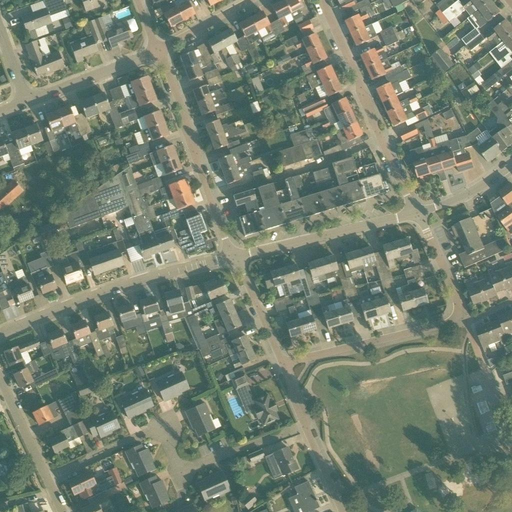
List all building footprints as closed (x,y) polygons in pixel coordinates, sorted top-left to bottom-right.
[(80,0),(85,12),(114,2),(112,0),(80,0)] [(188,2),(191,0),(177,0),(173,3),(182,21),(183,20),(185,21),(188,20),(188,18),(195,15),(188,2)] [(298,0),(285,0),(284,1),(290,14),(295,24),(302,21),(302,20),(303,17),(299,9),(302,7),(298,0)] [(353,0),(344,0),(345,1),(338,4),(341,11),(344,10),(356,5),(354,1),(353,0)] [(367,0),(356,5),(344,10),(346,16),(360,9),(371,4),(368,0),(367,0)] [(443,0),(437,6),(443,13),(455,3),(452,0),(443,0)] [(472,16),(491,1),(490,0),(467,0),(462,5),(459,0),(455,3),(443,13),(450,22),(466,10),(471,17),(472,16)] [(278,20),(274,23),(280,34),(285,31),(283,27),(287,24),(284,17),(290,14),(284,1),(271,8),(278,20)] [(500,13),(491,1),(472,16),(478,22),(476,23),(480,28),(489,22),(500,13)] [(182,21),(173,3),(172,2),(160,9),(170,27),(182,21)] [(375,15),(371,4),(360,9),(362,14),(346,21),(352,34),(365,28),(362,21),(369,18),(375,15)] [(52,24),(49,17),(47,11),(46,9),(22,18),(27,33),(28,32),(32,41),(38,39),(34,30),(52,24)] [(250,19),(260,38),(261,39),(272,33),(274,37),(280,34),(274,23),(269,25),(262,12),(250,19)] [(69,17),(62,20),(65,29),(65,30),(73,27),(69,17)] [(103,17),(94,21),(98,32),(106,29),(104,25),(106,24),(103,17)] [(132,19),(127,22),(127,21),(110,27),(112,30),(105,33),(112,50),(118,47),(117,44),(133,38),(131,33),(137,31),(138,29),(135,20),(132,19)] [(256,50),(253,43),(255,42),(254,41),(260,38),(250,19),(238,25),(244,36),(241,38),(247,50),(249,53),(256,50)] [(490,41),(493,40),(498,46),(504,41),(511,35),(511,27),(506,20),(494,30),(495,30),(486,36),(490,41)] [(91,36),(98,33),(99,33),(98,32),(94,21),(87,23),(91,36)] [(313,29),(309,21),(297,26),(301,34),(313,29)] [(372,24),(365,28),(352,34),(357,47),(371,40),(370,40),(378,37),(372,24)] [(395,34),(393,29),(392,27),(380,33),(383,40),(395,34)] [(241,38),(236,41),(230,29),(219,36),(225,48),(236,43),(241,53),(247,50),(241,38)] [(462,40),(466,45),(480,35),(476,29),(462,40)] [(304,46),(308,52),(320,46),(315,34),(302,40),(299,35),(284,42),(287,49),(296,45),(297,49),(304,46)] [(399,41),(395,34),(383,40),(387,47),(399,41)] [(466,45),(469,48),(471,51),(485,40),(480,35),(466,45)] [(511,35),(504,41),(498,46),(495,48),(502,57),(497,61),(502,68),(508,64),(511,60),(511,59),(509,56),(511,53),(511,35)] [(229,69),(235,66),(230,57),(225,48),(219,36),(207,42),(213,55),(210,56),(210,57),(210,58),(212,62),(214,65),(220,63),(215,54),(220,51),(225,60),(229,69)] [(25,46),(34,69),(35,72),(35,71),(37,76),(51,71),(52,73),(64,68),(58,52),(50,55),(44,38),(25,46)] [(98,52),(93,38),(70,46),(77,63),(83,61),(82,58),(98,52)] [(210,57),(210,56),(203,44),(196,48),(201,56),(195,58),(193,52),(180,57),(185,69),(198,65),(210,58),(210,57)] [(326,59),(320,46),(308,52),(311,59),(304,63),(305,65),(301,67),(304,74),(315,69),(313,65),(326,59)] [(367,68),(388,59),(382,47),(375,50),(375,49),(362,56),(367,68)] [(440,49),(433,55),(445,71),(453,65),(440,49)] [(236,54),(230,57),(235,66),(240,63),(236,54)] [(210,58),(198,65),(185,69),(189,82),(202,77),(200,70),(206,67),(205,65),(212,62),(210,58)] [(386,75),(388,79),(395,76),(408,70),(405,65),(393,71),(388,59),(367,68),(373,81),(386,75)] [(252,66),(245,68),(248,75),(255,73),(252,66)] [(315,88),(335,79),(330,66),(317,72),(315,69),(304,74),(308,84),(313,82),(315,88)] [(217,69),(205,74),(207,80),(220,76),(217,69)] [(395,76),(398,82),(391,85),(390,84),(377,90),(380,96),(379,97),(379,98),(380,101),(381,102),(383,101),(383,102),(396,96),(403,93),(399,84),(411,78),(408,70),(395,76)] [(500,81),(495,75),(482,84),(487,91),(500,81)] [(222,82),(220,76),(207,80),(209,87),(222,82)] [(129,97),(135,95),(152,89),(147,77),(131,83),(131,84),(125,86),(129,97)] [(335,79),(315,88),(320,99),(301,107),(304,113),(325,103),(323,99),(328,97),(341,91),(335,79)] [(471,96),(479,90),(473,83),(465,89),(471,96)] [(214,91),(208,93),(206,86),(192,91),(197,103),(223,94),(222,89),(214,92),(214,91)] [(124,99),(123,97),(120,87),(109,91),(113,101),(113,102),(117,100),(117,101),(124,99)] [(120,120),(128,117),(138,113),(137,108),(139,107),(156,101),(152,89),(135,95),(137,101),(129,104),(131,109),(118,114),(120,120)] [(460,92),(467,103),(472,99),(465,89),(460,92)] [(98,115),(105,112),(106,116),(109,114),(115,130),(117,129),(123,127),(120,120),(118,114),(113,102),(113,101),(108,104),(104,93),(91,98),(98,115)] [(266,93),(260,96),(263,104),(270,101),(266,93)] [(218,110),(219,115),(232,110),(230,104),(220,107),(218,101),(225,98),(223,94),(197,103),(202,116),(218,110)] [(383,102),(389,114),(409,105),(418,101),(416,95),(399,103),(396,96),(383,102)] [(84,113),(78,115),(86,135),(91,132),(86,119),(98,115),(91,98),(80,103),(84,113)] [(325,103),(304,113),(306,118),(323,110),(328,121),(321,124),(350,111),(344,99),(332,105),(332,106),(328,108),(325,103)] [(506,128),(511,124),(506,116),(494,101),(487,106),(498,119),(497,128),(489,134),(492,138),(501,151),(502,152),(504,151),(505,152),(508,149),(508,148),(511,145),(511,141),(509,137),(511,135),(507,129),(506,128)] [(416,116),(419,121),(432,115),(429,107),(423,110),(422,108),(412,112),(409,105),(389,114),(394,127),(408,121),(407,121),(416,116)] [(69,107),(57,111),(64,128),(70,125),(73,133),(78,131),(80,137),(86,135),(78,115),(73,117),(69,107)] [(45,116),(49,127),(51,133),(64,128),(57,111),(45,116)] [(143,117),(148,130),(164,123),(160,111),(143,117)] [(350,111),(321,124),(323,129),(339,122),(343,129),(356,124),(350,111)] [(260,112),(253,114),(255,121),(262,118),(260,112)] [(140,119),(138,113),(128,117),(130,123),(140,119)] [(236,129),(234,124),(227,126),(226,124),(220,126),(218,121),(205,125),(210,138),(236,129)] [(128,149),(130,155),(130,156),(151,148),(149,143),(169,136),(164,123),(148,130),(139,133),(144,144),(138,146),(128,149)] [(336,133),(339,140),(341,145),(323,153),(325,159),(351,147),(348,142),(362,136),(356,124),(343,129),(336,133)] [(425,132),(425,133),(427,140),(429,141),(434,139),(429,124),(427,125),(425,129),(425,132)] [(24,129),(31,146),(43,141),(36,125),(24,129)] [(227,146),(225,140),(246,132),(244,126),(236,129),(210,138),(214,151),(227,146)] [(417,130),(415,126),(399,133),(403,141),(419,134),(417,130)] [(19,151),(30,146),(31,146),(24,129),(12,134),(15,142),(10,144),(19,166),(24,164),(19,151)] [(467,136),(473,147),(479,144),(476,138),(481,134),(477,129),(467,136)] [(290,136),(294,147),(301,145),(306,160),(314,158),(309,142),(306,131),(290,136)] [(465,149),(473,147),(467,136),(436,145),(444,170),(457,166),(458,172),(459,172),(459,171),(473,166),(473,168),(474,167),(470,154),(466,155),(465,149)] [(0,138),(0,157),(2,157),(4,163),(10,161),(13,168),(19,166),(10,144),(5,146),(2,138),(0,138)] [(492,138),(480,146),(478,147),(483,154),(482,155),(488,163),(496,156),(496,155),(501,151),(492,138)] [(436,145),(434,139),(429,141),(431,148),(424,151),(424,152),(431,174),(432,174),(434,175),(437,174),(438,172),(444,170),(436,145)] [(59,151),(55,140),(49,142),(53,153),(59,151)] [(316,140),(313,141),(309,142),(314,158),(321,155),(316,140)] [(49,142),(43,144),(48,155),(53,153),(49,142)] [(246,144),(240,147),(235,148),(237,154),(248,150),(246,144)] [(301,145),(294,147),(289,149),(294,164),(306,160),(301,145)] [(156,152),(160,164),(177,158),(172,146),(156,152)] [(153,153),(151,148),(130,156),(130,155),(125,157),(128,165),(143,160),(142,157),(153,153)] [(282,168),(294,164),(289,149),(277,153),(282,168)] [(418,178),(431,174),(424,152),(403,159),(407,167),(414,165),(418,178)] [(218,160),(222,173),(248,163),(246,158),(233,163),(231,155),(218,160)] [(177,158),(160,164),(165,176),(181,170),(177,158)] [(365,200),(364,198),(359,181),(355,170),(355,169),(352,158),(332,164),(333,167),(345,206),(365,200)] [(250,168),(248,163),(222,173),(227,185),(240,180),(238,174),(244,172),(243,170),(250,168)] [(0,209),(40,172),(33,164),(12,182),(11,180),(0,190),(0,191),(1,193),(0,193),(0,209)] [(374,164),(355,169),(355,170),(359,181),(378,175),(374,164)] [(138,191),(136,186),(129,167),(91,193),(101,218),(128,208),(142,245),(138,247),(142,259),(144,258),(145,260),(151,258),(150,256),(160,252),(156,240),(144,208),(140,197),(138,191)] [(319,193),(324,210),(325,212),(345,206),(333,167),(313,173),(315,182),(317,188),(319,193)] [(261,171),(252,174),(254,182),(264,179),(261,171)] [(379,175),(378,175),(359,181),(364,198),(365,200),(385,194),(379,175)] [(136,186),(138,191),(164,182),(162,177),(136,186)] [(284,180),(288,190),(275,194),(284,222),(304,216),(297,194),(292,178),(284,180)] [(164,195),(166,201),(189,193),(185,180),(165,187),(164,182),(138,191),(140,197),(161,190),(163,195),(164,195)] [(285,225),(284,222),(275,194),(272,184),(252,190),(259,212),(265,231),(285,225)] [(499,193),(508,205),(509,207),(497,216),(511,235),(511,234),(511,185),(499,193)] [(245,237),(265,231),(259,212),(252,190),(233,196),(236,207),(237,207),(240,218),(239,218),(244,237),(245,237)] [(297,194),(304,216),(305,218),(325,212),(324,210),(319,193),(312,196),(310,190),(297,194)] [(91,193),(63,213),(69,229),(101,218),(91,193)] [(189,193),(166,201),(170,212),(162,215),(164,221),(170,219),(175,217),(183,214),(188,212),(187,207),(194,205),(189,193)] [(190,212),(188,212),(183,214),(186,221),(189,229),(179,233),(186,253),(187,253),(187,252),(194,250),(195,252),(207,248),(205,241),(201,238),(196,240),(195,235),(206,231),(200,215),(192,218),(190,212)] [(465,268),(474,264),(506,251),(501,239),(483,247),(471,218),(455,225),(466,252),(459,255),(465,268)] [(170,219),(164,221),(168,232),(174,230),(170,219)] [(58,235),(54,224),(39,229),(43,241),(58,235)] [(116,242),(122,240),(118,229),(112,231),(116,242)] [(156,240),(160,252),(175,247),(170,235),(156,240)] [(412,253),(413,257),(415,264),(420,262),(416,250),(411,251),(407,239),(395,243),(399,257),(412,253)] [(75,244),(78,252),(79,256),(84,254),(81,242),(79,243),(75,244)] [(115,243),(101,248),(109,271),(123,266),(119,254),(115,243)] [(387,263),(381,264),(386,280),(391,278),(389,269),(395,267),(393,259),(399,257),(395,243),(382,247),(387,263)] [(101,248),(86,253),(89,261),(94,276),(109,271),(101,248)] [(370,248),(358,252),(363,269),(364,273),(371,271),(368,263),(374,261),(370,248)] [(511,252),(511,250),(502,253),(505,261),(511,258),(511,252)] [(25,278),(18,281),(6,252),(0,255),(0,267),(10,293),(15,291),(20,304),(33,298),(25,278)] [(40,255),(46,270),(53,267),(47,252),(40,255)] [(83,267),(79,256),(78,252),(70,254),(73,265),(61,269),(67,285),(83,280),(79,269),(83,267)] [(341,263),(345,275),(349,288),(355,287),(350,273),(363,269),(358,252),(345,256),(347,261),(341,263)] [(333,257),(320,260),(326,280),(334,277),(332,272),(337,270),(333,257)] [(319,282),(326,280),(320,260),(308,264),(312,278),(317,277),(319,282)] [(507,268),(501,271),(508,289),(509,289),(508,288),(511,287),(511,264),(511,263),(505,265),(507,268)] [(380,281),(386,280),(381,264),(376,266),(380,281)] [(295,265),(283,269),(289,290),(302,286),(306,297),(311,295),(307,281),(301,283),(295,265)] [(405,276),(422,271),(421,265),(403,271),(405,276)] [(273,301),(274,307),(293,302),(289,290),(283,269),(270,273),(271,274),(263,276),(267,288),(274,286),(275,287),(281,285),(285,298),(273,301)] [(508,290),(508,289),(501,271),(495,273),(494,269),(488,271),(489,274),(496,293),(508,289),(508,290)] [(405,276),(408,285),(415,307),(427,304),(423,289),(418,291),(417,286),(415,279),(424,276),(422,271),(405,276)] [(37,282),(39,285),(42,294),(56,289),(51,276),(43,279),(41,272),(35,274),(38,281),(37,282)] [(497,296),(496,293),(489,274),(483,276),(484,280),(479,282),(486,301),(486,300),(497,296)] [(339,277),(343,290),(349,288),(345,275),(339,277)] [(396,292),(395,289),(391,278),(386,280),(391,294),(396,292)] [(317,294),(312,280),(307,281),(311,295),(317,294)] [(391,294),(386,280),(380,281),(385,296),(391,294)] [(203,290),(204,294),(207,293),(210,300),(226,293),(221,281),(215,283),(214,281),(204,285),(204,284),(185,289),(188,301),(195,299),(194,296),(201,294),(201,291),(203,290)] [(486,301),(479,282),(473,285),(471,281),(465,283),(474,305),(485,301),(486,301)] [(402,311),(415,307),(408,285),(400,288),(402,296),(398,297),(402,311)] [(359,299),(355,287),(349,288),(354,303),(359,301),(365,320),(378,316),(373,302),(371,295),(359,299)] [(343,309),(336,311),(340,325),(353,321),(347,305),(354,303),(349,288),(343,290),(346,300),(340,302),(343,309)] [(164,295),(168,307),(164,308),(167,318),(178,315),(178,314),(183,312),(181,304),(182,304),(178,291),(164,295)] [(311,295),(315,307),(320,305),(317,294),(311,295)] [(306,297),(309,309),(315,307),(311,295),(306,297)] [(144,315),(141,315),(144,324),(160,319),(158,311),(154,298),(141,302),(144,315)] [(390,312),(388,307),(386,298),(373,302),(378,316),(390,312)] [(221,319),(235,313),(229,299),(215,306),(207,309),(210,315),(218,312),(221,319)] [(297,314),(293,302),(274,307),(276,312),(288,309),(292,322),(286,324),(290,338),(303,334),(297,314)] [(129,321),(131,328),(137,326),(135,318),(131,305),(117,310),(122,323),(129,321)] [(195,316),(206,311),(204,305),(192,310),(194,315),(195,316)] [(327,306),(321,308),(324,316),(328,329),(340,325),(336,311),(329,313),(327,306)] [(315,330),(312,320),(309,311),(297,314),(303,334),(315,330)] [(94,330),(95,332),(99,342),(110,338),(109,335),(114,333),(112,326),(107,313),(94,318),(98,329),(94,330)] [(235,313),(221,319),(213,323),(219,336),(227,332),(227,333),(241,326),(235,313)] [(498,318),(499,321),(506,340),(511,337),(511,336),(511,333),(511,318),(510,313),(509,313),(510,314),(498,318)] [(208,347),(205,340),(199,326),(195,316),(194,315),(187,318),(192,329),(201,350),(208,347)] [(104,355),(99,342),(95,332),(95,334),(89,336),(89,334),(84,321),(71,327),(76,339),(72,341),(75,349),(92,343),(97,358),(104,355)] [(168,321),(161,323),(164,335),(167,343),(168,343),(174,341),(171,333),(168,321)] [(506,340),(499,321),(488,325),(488,324),(487,325),(494,343),(500,341),(502,345),(507,343),(506,340)] [(476,330),(484,351),(490,349),(489,345),(494,343),(487,325),(476,330)] [(141,347),(150,344),(144,328),(136,331),(141,347)] [(52,348),(50,349),(52,354),(62,350),(63,353),(68,351),(65,344),(66,343),(61,331),(48,336),(52,348)] [(216,335),(205,340),(208,347),(219,342),(216,335)] [(119,350),(126,347),(122,336),(115,338),(119,350)] [(234,348),(237,354),(250,348),(245,336),(232,342),(224,345),(225,346),(222,347),(219,342),(208,347),(201,350),(199,350),(202,357),(210,354),(212,359),(228,353),(227,351),(234,348)] [(17,348),(4,353),(9,366),(22,361),(19,354),(38,347),(39,349),(40,348),(44,356),(50,354),(46,342),(39,345),(37,340),(17,349),(17,348)] [(250,348),(237,354),(239,360),(232,363),(234,369),(242,365),(242,366),(255,360),(250,348)] [(81,364),(77,353),(70,356),(74,367),(81,364)] [(499,356),(488,361),(490,368),(498,362),(501,360),(499,356)] [(34,361),(24,366),(25,370),(14,375),(20,388),(32,382),(29,375),(39,371),(34,361)] [(140,367),(134,369),(138,376),(143,373),(140,367)] [(235,378),(245,374),(243,368),(233,372),(235,378)] [(56,369),(45,374),(48,381),(59,376),(56,369)] [(511,383),(511,372),(503,376),(507,385),(511,383)] [(83,373),(73,377),(77,388),(88,384),(83,373)] [(155,382),(164,402),(177,396),(177,395),(189,389),(181,373),(173,376),(172,375),(155,382)] [(254,406),(260,419),(263,426),(278,420),(275,412),(277,411),(273,401),(271,402),(267,395),(253,401),(247,385),(249,384),(244,374),(233,379),(237,389),(238,389),(243,402),(249,400),(252,407),(254,406)] [(88,394),(85,386),(77,388),(80,397),(88,394)] [(119,400),(128,420),(142,413),(141,412),(153,407),(145,390),(137,393),(136,392),(119,400)] [(70,403),(61,408),(66,417),(76,412),(75,392),(67,397),(70,403)] [(46,407),(33,414),(39,426),(53,419),(49,413),(58,409),(55,402),(46,407)] [(215,430),(214,429),(211,422),(213,421),(205,404),(185,412),(191,426),(193,425),(198,437),(215,430)] [(103,414),(86,422),(93,437),(99,434),(101,438),(108,435),(107,434),(119,428),(112,412),(104,415),(103,414)] [(77,436),(78,438),(86,435),(81,422),(54,435),(55,439),(49,442),(54,453),(69,447),(67,444),(73,441),(72,438),(77,436)] [(151,457),(147,450),(143,452),(141,446),(125,453),(132,470),(134,469),(138,477),(154,470),(149,458),(151,457)] [(280,477),(274,479),(274,480),(298,469),(294,461),(292,462),(291,459),(292,458),(287,448),(266,457),(270,465),(274,463),(280,477)] [(261,450),(250,455),(253,463),(264,458),(261,450)] [(107,472),(114,487),(122,483),(116,468),(107,472)] [(89,472),(85,474),(68,482),(74,496),(79,493),(82,500),(94,494),(95,496),(105,491),(100,482),(95,484),(89,472)] [(230,491),(221,472),(208,478),(209,479),(197,484),(204,501),(212,497),(213,499),(230,491)] [(149,501),(152,508),(152,509),(169,501),(163,490),(165,489),(161,481),(157,483),(155,477),(139,484),(147,502),(149,501)] [(301,511),(309,511),(319,508),(316,501),(317,501),(316,499),(314,500),(312,494),(313,494),(308,482),(294,488),(302,505),(299,506),(301,511)] [(87,500),(90,506),(81,510),(81,511),(101,511),(111,508),(104,492),(87,500)] [(241,502),(248,510),(254,505),(247,497),(241,502)]
